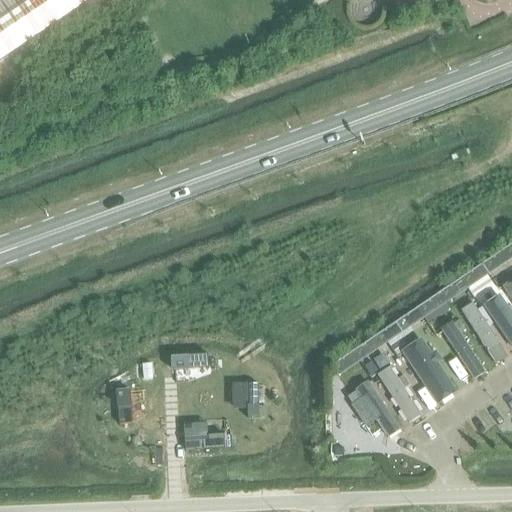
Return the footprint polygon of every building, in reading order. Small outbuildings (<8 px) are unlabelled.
[(0,0),(0,62),(1,62),(92,0),(0,0)] [(417,0),(422,8),(423,8),(438,0),(417,0)] [(511,244),(505,250),(503,250),(510,261),(511,260),(511,244)] [(483,264),(481,265),(489,276),(510,261),(503,250),(483,264)] [(461,279),(460,280),(467,290),(489,276),(481,265),(461,279)] [(460,280),(438,294),(446,305),(467,290),(460,280)] [(511,280),(503,287),(511,300),(511,280)] [(438,294),(417,309),(424,319),(424,320),(432,315),(446,305),(438,294)] [(511,314),(498,295),(482,306),(511,348),(511,314)] [(473,304),(461,312),(496,365),(507,358),(488,328),(492,325),(482,309),(477,311),(474,306),(473,304)] [(417,309),(395,323),(403,334),(410,329),(424,320),(424,319),(417,309)] [(432,315),(424,320),(428,325),(435,320),(432,315)] [(452,323),(440,331),(473,381),(486,373),(464,340),(467,338),(463,333),(466,331),(459,321),(453,325),(452,323)] [(395,323),(374,338),(381,349),(388,344),(403,334),(395,323)] [(374,338),(352,352),(360,363),(381,349),(374,338)] [(421,340),(401,353),(403,355),(407,361),(436,406),(457,393),(438,365),(431,355),(421,340)] [(402,341),(392,348),(397,356),(407,349),(402,341)] [(352,352),(331,367),(338,378),(360,363),(352,352)] [(207,355),(173,358),(174,372),(208,369),(207,355)] [(403,355),(399,358),(401,361),(403,364),(407,361),(403,355)] [(370,359),(361,365),(371,378),(379,373),(370,359)] [(390,369),(377,377),(409,425),(422,417),(421,416),(404,391),(410,387),(404,377),(398,381),(390,369)] [(356,392),(347,398),(352,405),(351,406),(366,428),(376,421),(388,439),(400,431),(367,382),(355,391),(356,392)] [(259,386),(247,386),(248,420),(259,420),(259,386)] [(130,392),(116,393),(119,426),(133,425),(130,392)] [(224,435),(184,438),(185,452),(215,450),(225,449),(225,447),(224,435)] [(346,446),(332,446),(333,460),(346,460),(346,446)]
